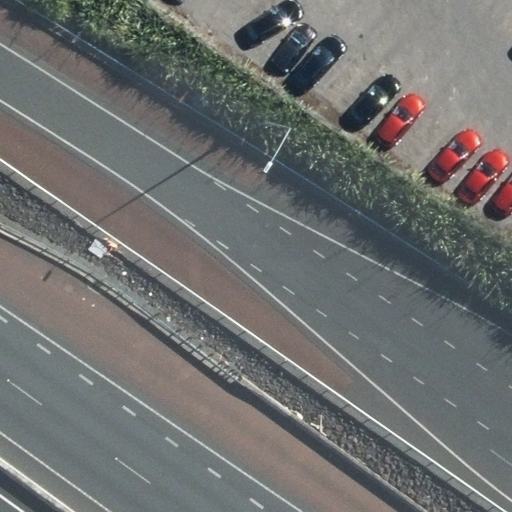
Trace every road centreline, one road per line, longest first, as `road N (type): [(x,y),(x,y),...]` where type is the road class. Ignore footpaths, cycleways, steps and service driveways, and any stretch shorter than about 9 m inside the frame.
road 1 (motorway): [(0,74),(270,241),(511,407)]
road 2 (motorway): [(0,349),(227,511)]
